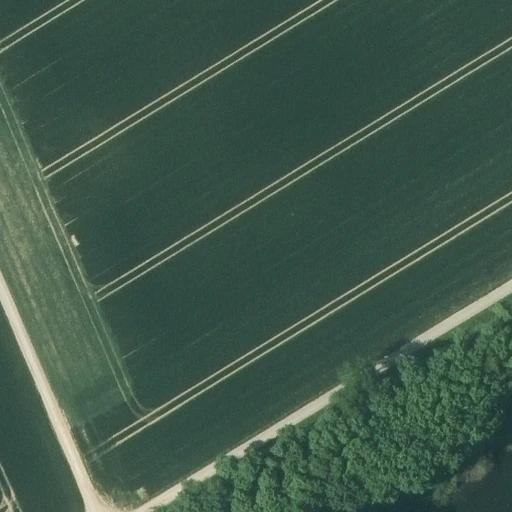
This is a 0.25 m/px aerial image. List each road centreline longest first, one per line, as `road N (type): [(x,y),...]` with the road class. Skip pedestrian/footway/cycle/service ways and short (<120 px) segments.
road 1 (track): [(148,511),(511,287)]
road 2 (track): [(0,281),(95,511)]
